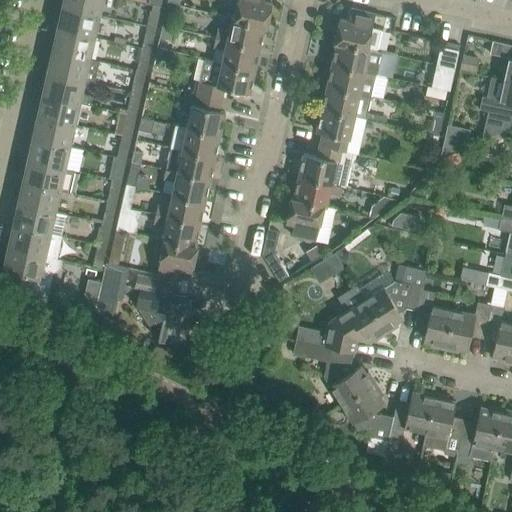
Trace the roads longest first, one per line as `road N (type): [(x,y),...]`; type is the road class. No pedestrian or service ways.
road 1 (unclassified): [(407,511),(0,307)]
road 2 (residential): [(239,288),(302,0)]
road 3 (residential): [(0,158),(34,0)]
road 4 (residential): [(511,386),(386,356)]
